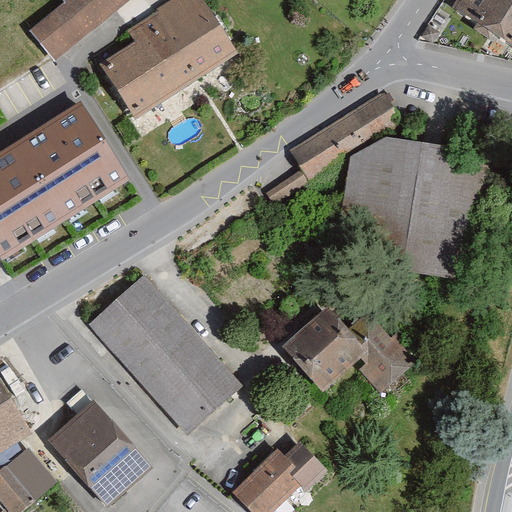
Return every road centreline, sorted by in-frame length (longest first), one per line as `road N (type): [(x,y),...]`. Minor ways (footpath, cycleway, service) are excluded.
road 1 (residential): [(384,61),(141,240),(0,321)]
road 2 (residential): [(384,61),(511,87)]
